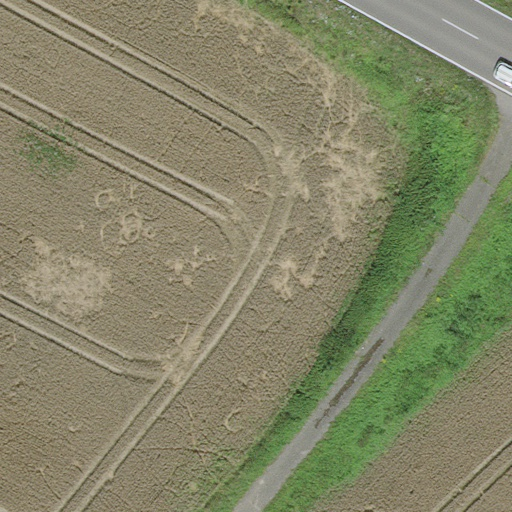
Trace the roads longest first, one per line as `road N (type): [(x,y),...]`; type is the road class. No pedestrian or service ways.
road 1 (track): [(511,138),(331,401),(242,511)]
road 2 (primary): [(511,66),(393,0)]
